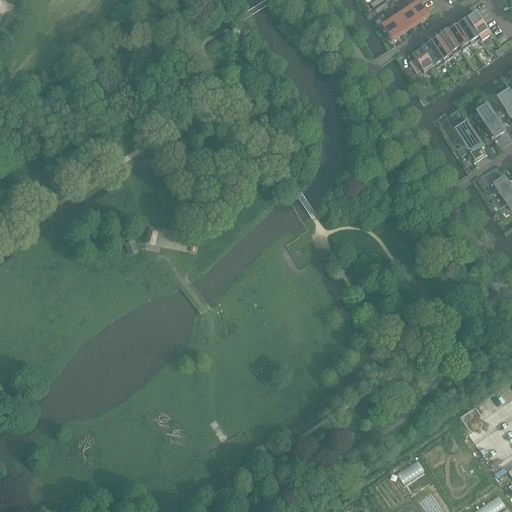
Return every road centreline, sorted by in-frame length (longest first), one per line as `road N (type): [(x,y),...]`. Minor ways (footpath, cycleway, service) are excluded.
road 1 (unclassified): [(446,195),(366,71)]
road 2 (unclassified): [(511,299),(446,195)]
